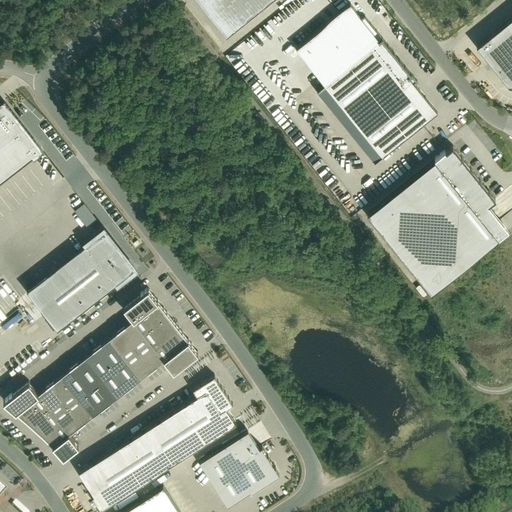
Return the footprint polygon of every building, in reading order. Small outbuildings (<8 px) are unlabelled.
[(197,0),(224,33),(265,0),(197,0)] [(511,15),(476,44),(489,60),(490,60),(496,67),(495,68),(508,84),(511,84),(511,15)] [(437,111),(414,83),(417,80),(382,36),(378,39),(379,39),(324,83),(382,155),(437,111)] [(4,101),(0,103),(0,179),(33,154),(41,148),(4,101)] [(434,157),(366,212),(431,292),(499,237),(499,236),(508,229),(488,204),(490,202),(495,198),(492,193),(490,192),(491,192),(489,189),(488,189),(487,188),(485,185),(481,181),(482,181),(452,144),(450,147),(445,150),(444,149),(434,157)] [(103,228),(26,289),(57,328),(134,268),(103,228)] [(511,266),(500,251),(474,272),(511,319),(511,266)] [(29,380),(3,400),(4,401),(7,403),(8,404),(15,409),(16,410),(19,413),(26,419),(27,420),(30,423),(31,423),(34,426),(35,427),(41,433),(43,434),(45,437),(46,437),(52,444),(53,445),(56,447),(56,448),(62,455),(63,456),(78,444),(69,432),(164,358),(173,370),(198,351),(148,287),(123,306),(133,317),(38,392),(29,380)] [(103,507),(236,422),(226,407),(233,402),(214,374),(193,387),(197,394),(78,470),(95,495),(92,497),(100,509),(103,507)] [(279,473),(275,467),(276,467),(275,465),(274,466),(273,464),(274,464),(273,463),(268,455),(267,454),(262,446),(262,445),(259,446),(248,428),(218,447),(199,459),(227,504),(250,490),(251,492),(252,491),(252,490),(259,486),(260,486),(261,485),(263,484),(264,483),(272,478),(273,477),(279,473)] [(181,511),(163,482),(116,511),(181,511)]
